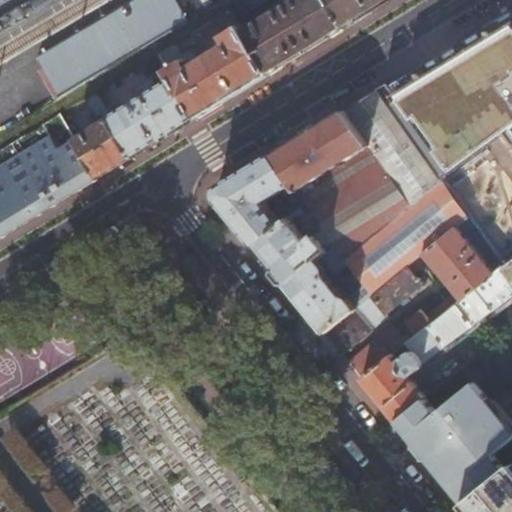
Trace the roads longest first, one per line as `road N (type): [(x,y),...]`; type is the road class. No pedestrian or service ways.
road 1 (residential): [(171,174),(436,511)]
road 2 (tertiary): [(458,0),(171,174)]
road 3 (tertiary): [(171,174),(0,279)]
